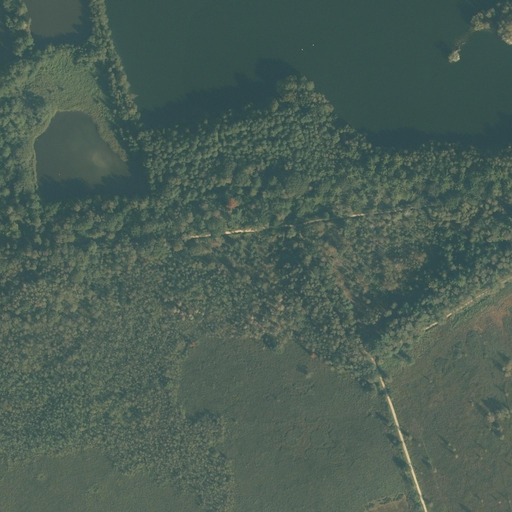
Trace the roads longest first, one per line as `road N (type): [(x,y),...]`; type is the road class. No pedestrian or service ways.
road 1 (track): [(0,257),(295,225)]
road 2 (track): [(295,225),(511,195)]
road 3 (track): [(425,511),(369,354)]
road 4 (track): [(511,276),(369,354)]
road 5 (track): [(369,354),(295,225)]
